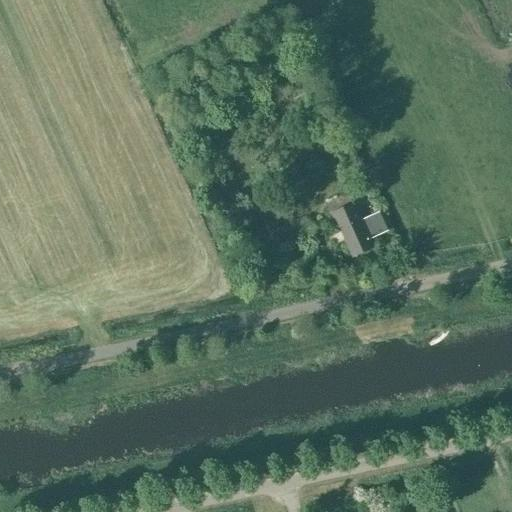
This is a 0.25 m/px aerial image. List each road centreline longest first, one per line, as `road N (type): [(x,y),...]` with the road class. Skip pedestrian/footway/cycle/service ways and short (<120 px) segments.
road 1 (unclassified): [(0,377),(511,265)]
road 2 (unclassified): [(140,511),(511,433)]
